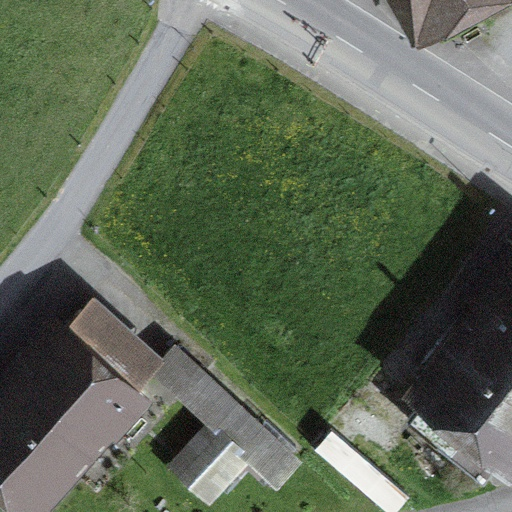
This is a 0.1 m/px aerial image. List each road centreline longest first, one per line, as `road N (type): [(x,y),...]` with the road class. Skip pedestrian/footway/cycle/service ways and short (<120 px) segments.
road 1 (residential): [(205,0),(65,225),(0,300)]
road 2 (secondary): [(263,0),(511,157)]
